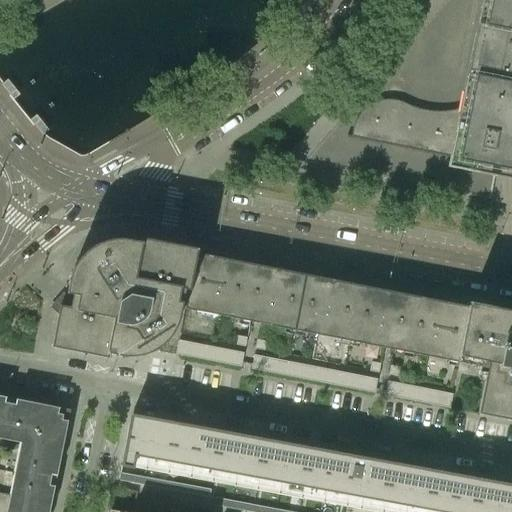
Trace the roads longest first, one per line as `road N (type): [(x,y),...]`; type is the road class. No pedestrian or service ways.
road 1 (tertiary): [(501,272),(94,195)]
road 2 (residential): [(107,385),(511,457)]
road 3 (residential): [(170,143),(289,64),(350,0)]
road 4 (residential): [(83,511),(107,385)]
